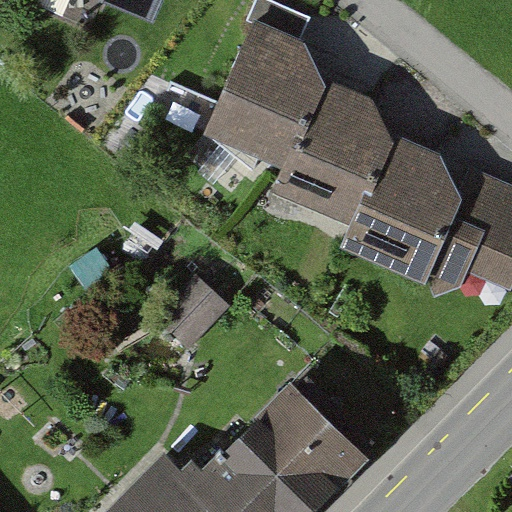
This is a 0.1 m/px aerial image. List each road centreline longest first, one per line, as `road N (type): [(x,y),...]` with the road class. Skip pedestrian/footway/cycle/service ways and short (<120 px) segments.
road 1 (residential): [(511,117),(373,0)]
road 2 (secondary): [(409,511),(511,408)]
